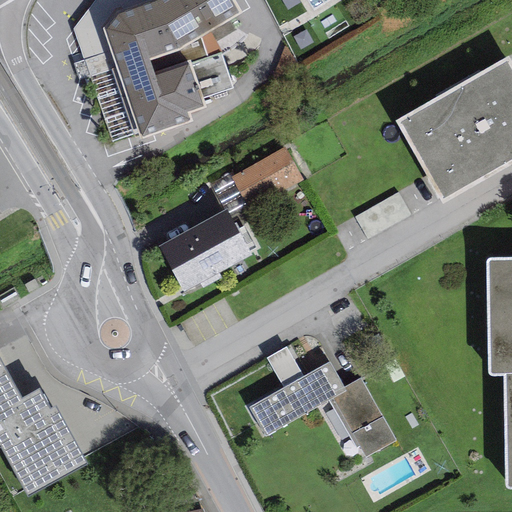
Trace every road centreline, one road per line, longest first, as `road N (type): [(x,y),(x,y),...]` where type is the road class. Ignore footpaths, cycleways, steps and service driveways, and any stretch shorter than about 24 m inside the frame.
road 1 (residential): [(133,291),(103,206),(17,63),(11,29),(18,0)]
road 2 (residential): [(0,125),(84,283)]
road 3 (residential): [(0,77),(84,216)]
road 4 (residential): [(207,456),(148,325)]
road 5 (residential): [(101,365),(163,400),(207,456)]
